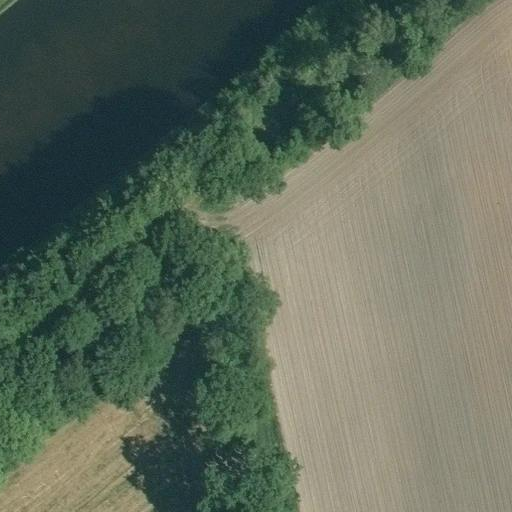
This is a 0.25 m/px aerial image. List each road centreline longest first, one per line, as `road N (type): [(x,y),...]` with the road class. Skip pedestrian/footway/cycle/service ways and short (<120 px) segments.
road 1 (track): [(0,336),(408,0)]
road 2 (track): [(192,174),(215,207),(279,511)]
